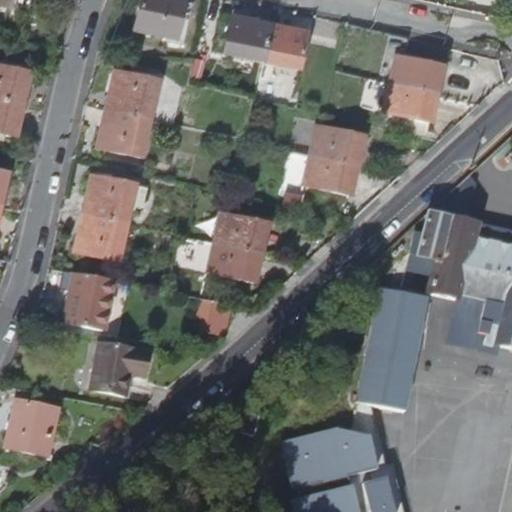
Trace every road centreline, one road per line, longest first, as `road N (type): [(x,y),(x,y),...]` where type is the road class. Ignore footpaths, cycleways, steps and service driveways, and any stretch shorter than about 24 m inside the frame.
road 1 (residential): [(511,97),(51,511)]
road 2 (residential): [(98,0),(0,329)]
road 3 (residential): [(511,44),(334,0)]
